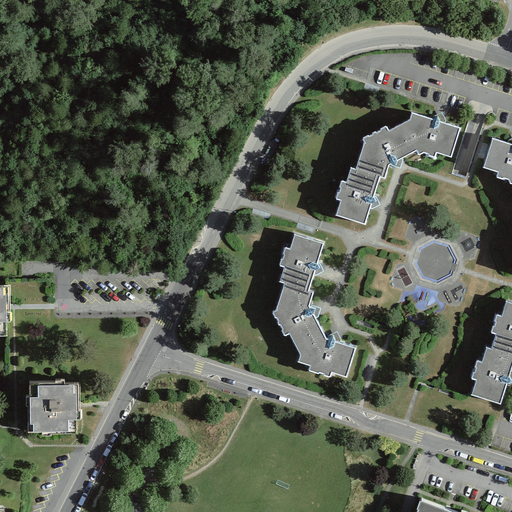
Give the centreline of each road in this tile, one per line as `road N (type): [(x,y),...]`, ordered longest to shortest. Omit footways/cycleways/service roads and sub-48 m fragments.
road 1 (residential): [(149,350),(511,462)]
road 2 (unclassified): [(193,269),(282,94),(319,55),(344,43)]
road 3 (residential): [(149,350),(69,511)]
road 4 (unclassified): [(506,59),(426,36),(344,43)]
